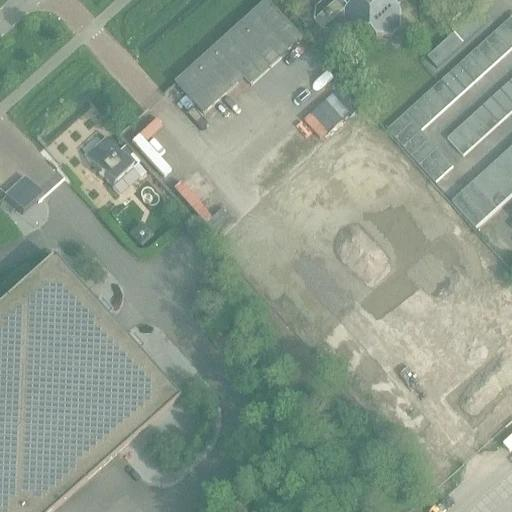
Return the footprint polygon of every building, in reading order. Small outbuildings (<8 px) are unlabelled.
[(318,0),(322,3),(316,9),(315,24),(324,34),(339,35),(345,29),(349,35),(365,35),(371,30),(376,36),(378,36),(391,37),(401,29),(402,15),(396,8),(402,3),(402,0),(318,0)] [(244,80),(249,86),(251,87),(302,41),(269,4),(268,2),(176,85),(204,116),(244,80)] [(454,36),(427,60),(436,69),(462,45),(489,22),(480,12),(454,36)] [(511,18),(503,26),(511,36),(511,18)] [(511,36),(503,26),(494,34),(510,52),(511,50),(511,36)] [(494,34),(485,42),(501,60),(510,52),(494,34)] [(485,42),(476,50),(492,68),(501,60),(485,42)] [(476,50),(467,58),(483,76),(492,68),(476,50)] [(467,58),(458,66),(475,84),(483,76),(467,58)] [(458,66),(450,75),(466,92),(475,84),(458,66)] [(450,75),(441,83),(457,100),(466,92),(450,75)] [(441,83),(432,91),(448,108),(457,100),(441,83)] [(511,87),(509,84),(500,92),(511,105),(511,87)] [(432,91),(423,99),(439,117),(448,108),(432,91)] [(511,105),(500,92),(491,100),(507,118),(511,113),(511,105)] [(414,107),(430,125),(439,117),(423,99),(414,107)] [(491,100),(482,108),(498,126),(507,118),(491,100)] [(414,107),(387,131),(395,140),(413,124),(421,133),(430,125),(414,107)] [(482,108),(473,116),(490,134),(498,126),(482,108)] [(473,116),(465,124),(481,142),(490,134),(473,116)] [(421,133),(413,124),(395,140),(411,158),(429,142),(421,133)] [(465,124),(456,132),(472,150),(481,142),(465,124)] [(447,140),(463,158),(472,150),(456,132),(447,140)] [(112,189),(132,171),(138,166),(129,156),(131,155),(122,145),(114,151),(105,141),(85,159),(112,189)] [(437,151),(429,142),(411,158),(419,167),(428,159),(437,151)] [(511,148),(503,157),(511,166),(511,148)] [(437,151),(428,159),(444,176),(453,168),(437,151)] [(511,166),(503,157),(493,166),(511,186),(511,166)] [(444,176),(428,159),(419,167),(435,185),(444,176)] [(511,197),(511,186),(493,166),(483,175),(507,202),(511,197)] [(507,202),(483,175),(472,185),(496,212),(507,202)] [(42,198),(33,188),(25,179),(5,197),(22,216),(42,198)] [(496,212),(472,185),(462,194),(486,221),(496,212)] [(462,194),(451,204),(475,230),(486,221),(462,194)] [(125,341),(121,337),(105,319),(112,313),(100,299),(94,305),(52,259),(0,305),(0,511),(52,511),(178,401),(137,354),(144,348),(132,335),(125,341)]
